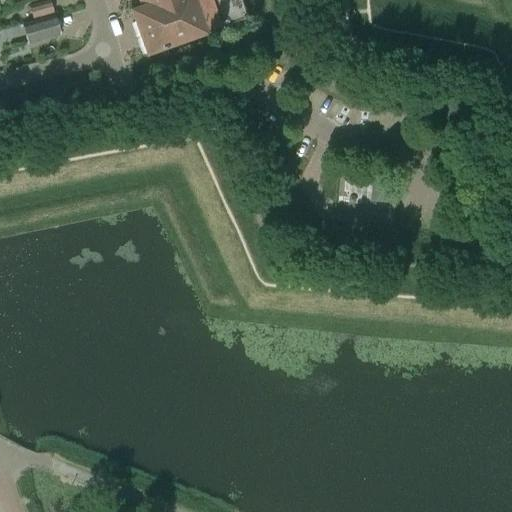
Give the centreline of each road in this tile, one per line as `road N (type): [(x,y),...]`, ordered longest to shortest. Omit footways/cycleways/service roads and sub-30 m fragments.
road 1 (unclassified): [(167,511),(50,464),(0,454)]
road 2 (residential): [(0,80),(111,54),(91,0)]
